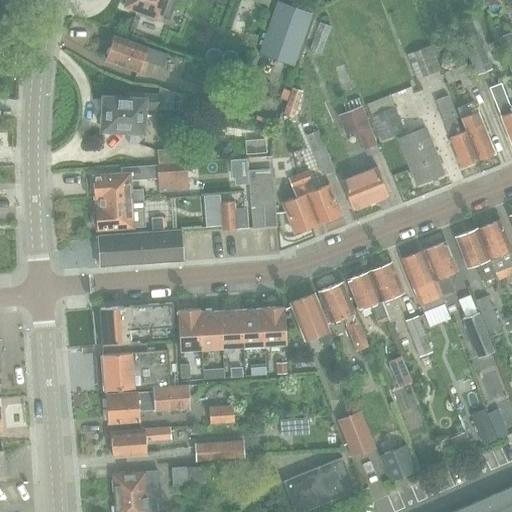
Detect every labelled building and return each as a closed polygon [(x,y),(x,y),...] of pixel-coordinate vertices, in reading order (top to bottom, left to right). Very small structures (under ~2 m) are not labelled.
[(125,6),(160,17),(160,18),(168,20),(173,5),(174,6),(176,0),(125,0),(126,3),(125,6)] [(230,0),(227,9),(254,19),(260,0),(230,0)] [(292,67),(311,14),(279,2),(260,55),(292,67)] [(305,43),(318,48),(328,21),(316,16),(305,43)] [(463,40),(476,74),(491,68),(478,34),(463,40)] [(511,70),(511,35),(500,40),(511,70)] [(146,46),(146,48),(115,37),(112,47),(108,49),(106,54),(108,59),(107,61),(137,72),(142,59),(162,66),(166,55),(166,53),(146,46)] [(430,46),(406,55),(415,78),(439,69),(430,46)] [(454,68),(462,88),(473,84),(465,63),(454,68)] [(511,143),(511,109),(510,105),(501,84),(490,88),(511,143)] [(291,87),(282,113),(286,115),(284,121),(291,123),(302,91),(291,87)] [(157,108),(157,95),(126,94),(126,99),(104,98),(103,111),(99,118),(99,124),(102,127),(102,130),(125,131),(124,138),(128,143),(136,143),(140,138),(141,131),(142,131),(143,108),(157,108)] [(404,131),(394,106),(393,106),(388,95),(366,104),(380,140),(404,131)] [(478,160),(466,130),(461,132),(454,114),(456,113),(449,95),(436,100),(462,166),(478,160)] [(361,105),(358,97),(343,103),(346,111),(337,115),(345,137),(356,133),(363,149),(377,144),(362,105),(361,105)] [(478,160),(495,153),(474,101),(458,107),(466,130),(478,160)] [(417,184),(443,174),(425,128),(399,138),(417,184)] [(305,135),(321,176),(334,171),(318,129),(305,135)] [(266,139),(246,140),(246,154),(266,153),(266,139)] [(185,148),(157,150),(158,164),(185,162),(186,162),(185,148)] [(273,169),(271,169),(270,156),(247,158),(252,228),(277,226),(273,169)] [(130,193),(130,192),(129,180),(158,178),(159,191),(187,189),(185,162),(158,164),(120,167),(121,175),(94,177),(95,195),(105,195),(106,200),(120,199),(119,194),(130,193)] [(353,209),(389,195),(377,166),(341,180),(353,209)] [(298,175),(317,224),(341,214),(329,184),(311,191),(307,182),(312,180),(308,170),(298,175)] [(295,232),(317,224),(298,175),(290,178),(294,188),(298,186),(301,195),(283,202),(295,232)] [(144,225),(142,201),(141,191),(130,192),(130,193),(119,194),(120,199),(106,200),(105,195),(95,195),(96,212),(93,217),(94,224),(97,227),(97,229),(144,225)] [(225,231),(236,230),(235,209),(234,202),(222,203),(225,231)] [(235,209),(236,230),(248,229),(247,208),(235,209)] [(154,219),(155,231),(163,231),(162,218),(154,219)] [(498,220),(476,229),(488,258),(491,265),(493,271),(511,264),(511,261),(511,255),(510,250),(498,220)] [(97,236),(99,268),(184,261),(182,229),(163,231),(155,231),(97,236)] [(476,229),(454,238),(466,267),(475,264),(482,282),(496,277),(495,276),(493,271),(491,265),(488,258),(476,229)] [(444,242),(423,250),(442,299),(454,294),(446,275),(455,271),(444,242)] [(423,250),(400,259),(412,288),(421,311),(422,311),(444,302),(442,299),(423,250)] [(394,296),(402,293),(390,263),(368,272),(388,322),(402,317),(394,296)] [(388,322),(368,272),(347,280),(359,310),(370,305),(377,323),(387,319),(388,322)] [(363,335),(354,314),(342,282),(318,292),(330,323),(343,318),(356,350),(367,345),(363,335)] [(296,317),(289,318),(291,359),(312,357),(310,339),(319,336),(329,332),(313,293),(290,302),(296,317)] [(474,301),(488,336),(500,331),(486,296),(474,301)] [(129,331),(172,328),(171,303),(131,307),(99,309),(102,344),(130,343),(129,331)] [(263,344),(286,342),(283,305),(260,307),(260,308),(263,344)] [(243,346),(263,344),(260,308),(241,309),(243,346)] [(202,349),(199,312),(199,309),(176,310),(179,350),(202,349)] [(222,347),(243,346),(241,309),(219,311),(222,347)] [(219,311),(199,312),(202,349),(222,347),(219,311)] [(462,320),(476,357),(491,351),(477,314),(462,320)] [(431,351),(417,315),(405,320),(418,356),(431,351)] [(167,350),(102,354),(104,389),(152,386),(152,388),(170,387),(167,350)] [(411,381),(400,356),(387,361),(398,387),(411,381)] [(286,371),(285,360),(277,361),(277,372),(286,371)] [(189,362),(180,362),(180,376),(190,376),(189,362)] [(231,366),(231,376),(242,375),(242,366),(231,366)] [(221,367),(203,368),(204,377),(222,376),(221,367)] [(153,391),(106,395),(108,424),(139,421),(138,412),(154,410),(154,411),(189,408),(187,386),(170,387),(152,388),(153,391)] [(209,405),(210,421),(234,420),(233,404),(209,405)] [(492,427),(484,407),(469,413),(478,433),(492,427)] [(498,409),(487,413),(492,426),(495,432),(497,439),(505,436),(508,434),(508,433),(503,421),(498,409)] [(361,411),(338,420),(352,456),(375,448),(361,411)] [(292,419),(279,419),(279,433),(292,433),(292,419)] [(112,455),(113,458),(146,455),(145,442),(170,440),(169,429),(111,433),(112,443),(109,447),(110,453),(112,455)] [(468,449),(461,433),(449,438),(456,453),(468,449)] [(242,440),(195,444),(196,460),(243,456),(242,440)] [(402,444),(378,453),(389,480),(414,470),(402,444)] [(294,511),(299,511),(355,491),(342,458),(283,481),(294,511)] [(173,485),(186,484),(204,482),(203,466),(172,469),(173,485)] [(155,511),(155,498),(160,497),(158,473),(114,476),(116,503),(113,506),(114,511),(155,511)] [(511,511),(511,485),(450,511),(511,511)]
